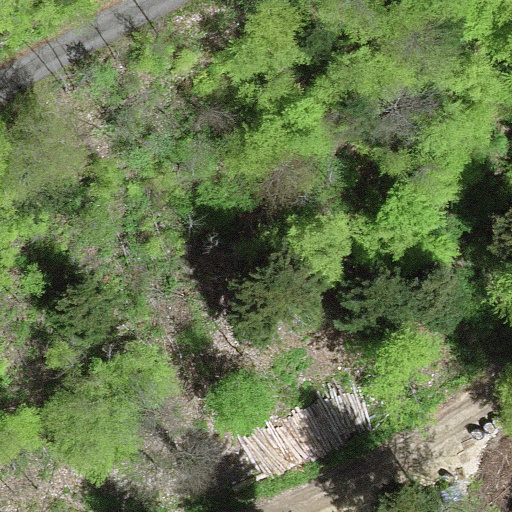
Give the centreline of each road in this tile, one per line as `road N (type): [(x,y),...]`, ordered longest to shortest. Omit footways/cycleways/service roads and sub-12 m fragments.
road 1 (track): [(511,392),(317,511)]
road 2 (residential): [(156,0),(0,83)]
